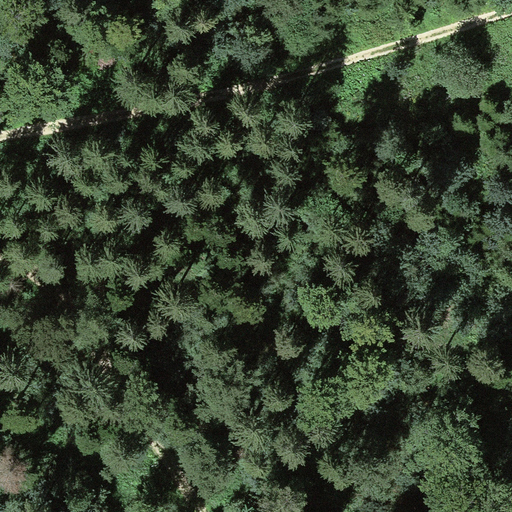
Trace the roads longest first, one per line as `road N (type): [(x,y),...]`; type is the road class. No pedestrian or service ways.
road 1 (track): [(0,134),(283,79),(511,12)]
road 2 (track): [(189,511),(96,360),(14,258),(0,255)]
